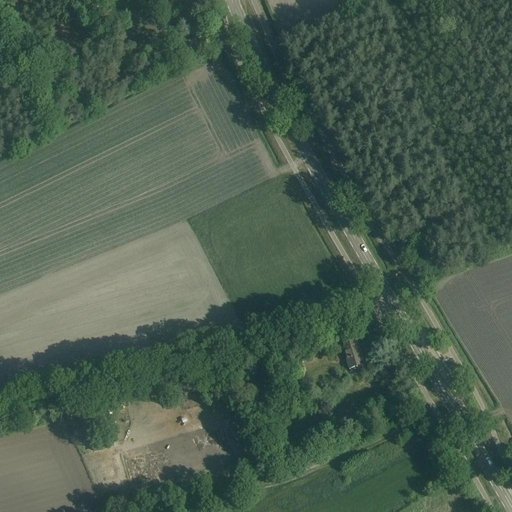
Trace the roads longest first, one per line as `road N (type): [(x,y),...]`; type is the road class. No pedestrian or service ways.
road 1 (primary): [(511,510),(278,110),(228,0)]
road 2 (track): [(0,418),(394,309)]
